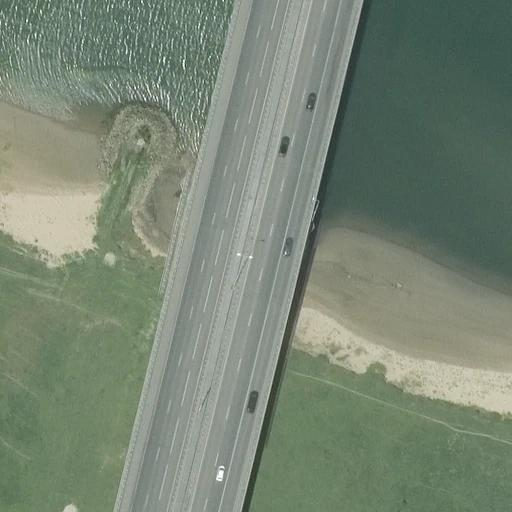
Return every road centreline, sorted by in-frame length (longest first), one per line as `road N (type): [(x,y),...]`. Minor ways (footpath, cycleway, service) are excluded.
road 1 (motorway): [(269,0),(147,511)]
road 2 (motorway): [(207,511),(329,0)]
road 3 (track): [(41,511),(78,347),(89,318),(108,312),(140,330),(97,511)]
